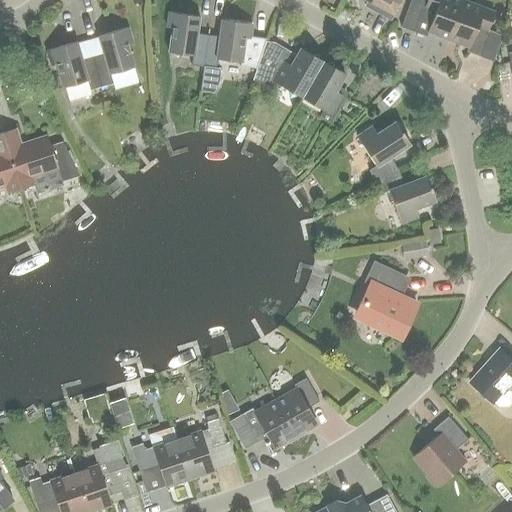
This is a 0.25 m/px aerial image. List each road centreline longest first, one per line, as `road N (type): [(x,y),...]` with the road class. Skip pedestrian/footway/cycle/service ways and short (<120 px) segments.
road 1 (residential): [(199,511),(322,461),(379,422),(448,349),(493,267)]
road 2 (residential): [(273,0),(458,101)]
road 3 (residential): [(493,267),(477,244),(449,115),(458,101)]
